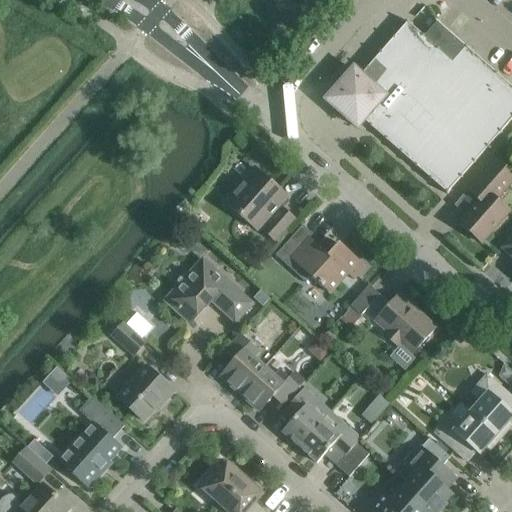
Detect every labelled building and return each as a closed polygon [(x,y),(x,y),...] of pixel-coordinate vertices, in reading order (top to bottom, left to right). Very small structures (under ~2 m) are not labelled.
[(511,120),(511,86),(466,47),(453,62),(407,21),(361,75),(354,69),(326,100),(358,128),(364,121),(447,194),(511,120)] [(511,183),(511,173),(495,159),(468,191),(478,201),(458,223),(482,244),(510,212),(497,201),(511,183)] [(257,231),(260,228),(275,241),(294,220),(279,206),(287,197),(254,168),(224,202),(257,231)] [(511,236),(502,248),(511,256),(511,236)] [(309,238),(285,265),(306,283),(311,277),(330,294),(348,275),(354,280),(365,267),(339,244),(332,252),(329,256),(309,238)] [(177,288),(165,301),(190,324),(211,301),(235,323),(252,304),(203,260),(190,273),(187,273),(183,275),(178,281),(177,284),(177,288)] [(369,285),(351,306),(361,316),(380,295),(369,285)] [(270,299),(261,291),(254,298),(263,306),(270,299)] [(397,296),(376,320),(389,331),(385,336),(397,347),(401,342),(414,354),(435,329),(397,296)] [(146,343),(124,323),(112,336),(134,356),(146,343)] [(240,395),(265,368),(254,359),(259,353),(240,335),(224,353),(234,362),(220,378),(240,395)] [(503,365),(499,376),(511,387),(511,385),(511,370),(505,364),(503,365)] [(146,367),(118,399),(143,422),(162,401),(164,403),(174,392),(146,367)] [(265,368),(240,395),(259,412),(273,397),(283,406),(299,388),(280,371),(275,377),(265,368)] [(73,383),(58,369),(44,385),(58,398),(59,399),(73,383)] [(480,401),(471,412),(501,439),(511,425),(509,423),(511,418),(511,413),(506,408),(511,401),(511,397),(487,375),(471,393),(480,401)] [(282,433),(299,448),(331,413),(304,389),(287,408),(297,416),(282,433)] [(355,412),(357,415),(351,420),(360,431),(390,406),(379,392),(355,412)] [(124,427),(92,397),(79,411),(95,426),(61,464),(88,489),(102,473),(100,471),(121,448),(112,440),(124,427)] [(501,439),(471,412),(461,423),(452,414),(435,433),(462,458),(471,448),(479,455),(485,449),(489,452),(501,439)] [(299,448),(317,464),(332,447),(344,458),(357,444),(361,439),(331,413),(299,448)] [(450,458),(429,439),(405,466),(417,475),(405,488),(432,511),(440,511),(454,497),(446,490),(456,479),(442,467),(450,458)] [(46,465),(53,457),(35,440),(28,448),(46,465)] [(369,455),(357,444),(344,458),(337,467),(349,477),(369,455)] [(26,449),(14,463),(37,485),(50,471),(26,449)] [(198,485),(221,506),(244,479),(239,475),(241,472),(232,464),(230,467),(227,464),(221,471),(215,467),(198,485)] [(244,479),(221,506),(228,511),(266,511),(255,502),(262,495),(259,492),(261,490),(252,482),(250,484),(244,479)] [(0,511),(66,511),(69,509),(43,485),(24,505),(13,495),(10,496),(7,497),(4,499),(2,501),(0,503),(0,511)] [(432,511),(405,488),(394,501),(383,491),(367,508),(371,511),(432,511)]
